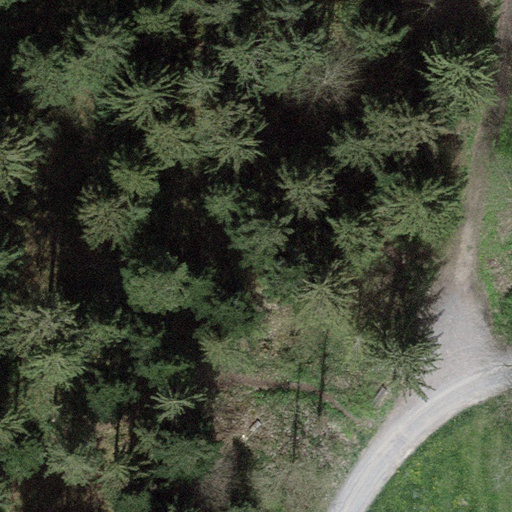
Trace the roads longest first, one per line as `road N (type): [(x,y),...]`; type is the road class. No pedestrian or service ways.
road 1 (track): [(445,389),(511,15)]
road 2 (track): [(511,369),(445,389),(333,511)]
